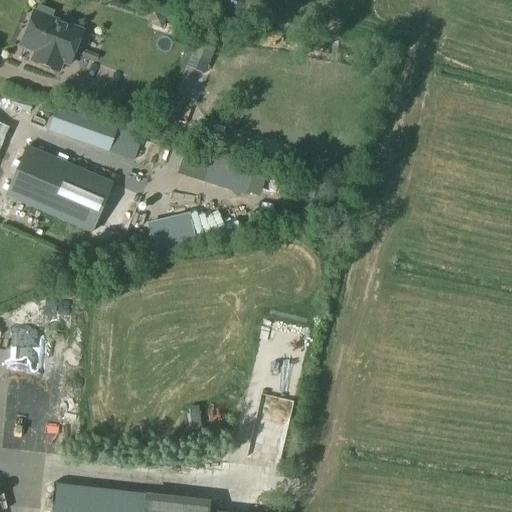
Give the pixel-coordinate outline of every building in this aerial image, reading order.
[(164,18),(155,14),(151,25),(160,29),(164,18)] [(30,16),(16,47),(35,55),(31,64),(54,74),(58,65),(64,67),(78,34),(47,21),(46,23),(30,16)] [(213,48),(195,41),(191,53),(209,60),(213,48)] [(162,90),(153,118),(175,126),(184,98),(162,90)] [(57,109),(48,132),(107,154),(116,130),(57,109)] [(19,146),(0,188),(0,196),(82,232),(103,182),(19,146)] [(0,199),(0,259),(9,262),(17,237),(6,234),(16,204),(0,199)] [(53,511),(146,511),(148,495),(56,484),(53,511)]
